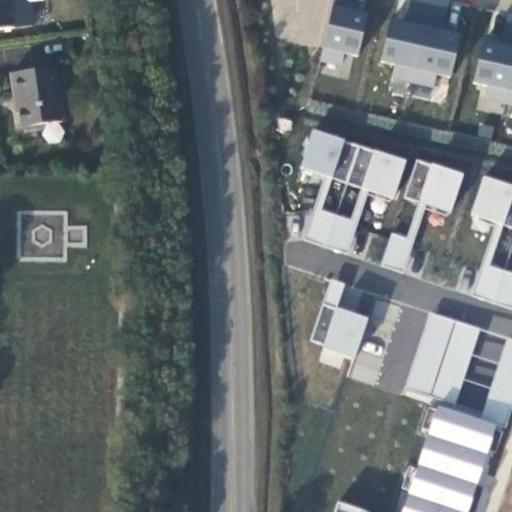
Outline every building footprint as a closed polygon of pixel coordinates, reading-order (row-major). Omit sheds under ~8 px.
[(0,0),(0,29),(14,28),(10,0),(0,0)] [(334,0),(319,62),(341,67),(344,55),(359,58),(370,12),(350,8),(352,0),(334,0)] [(391,79),(413,84),(430,0),(411,0),(407,21),(391,18),(380,63),(394,66),(391,79)] [(450,0),(430,0),(413,84),(435,89),(437,76),(452,79),(462,33),(444,29),(450,0)] [(484,100),(506,105),(511,76),(511,12),(506,11),(500,42),(483,39),(473,84),(487,87),(484,100)] [(57,70),(9,74),(13,99),(15,98),(21,127),(25,131),(40,129),(44,126),(63,123),(57,70)] [(300,167),(347,183),(360,143),(313,127),(300,167)] [(360,143),(347,183),(394,200),(408,159),(360,143)] [(452,215),(465,172),(416,158),(403,199),(452,215)] [(511,229),(511,184),(484,175),(471,215),(511,229)] [(355,360),(369,317),(323,303),(310,341),(323,345),(322,350),(355,360)] [(372,511),(337,500),(332,511),(468,511),(497,424),(436,405),(401,511),(372,511)]
